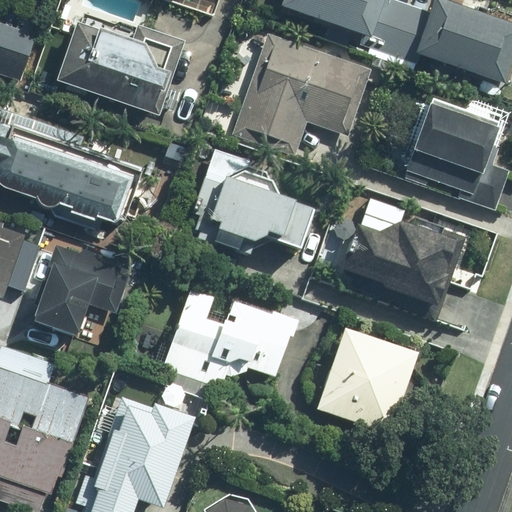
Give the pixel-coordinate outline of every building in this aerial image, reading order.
[(281,0),(277,11),(372,44),(387,0),(281,0)] [(504,87),(511,64),(511,25),(438,0),(433,0),(414,56),(504,87)] [(0,76),(20,83),(42,18),(21,11),(15,29),(0,24),(0,76)] [(118,22),(115,24),(84,14),(60,84),(157,117),(182,43),(118,22)] [(349,138),(370,71),(267,35),(231,137),(295,159),(307,125),(349,138)] [(511,176),(511,128),(431,101),(403,181),(496,213),(508,175),(511,176)] [(119,228),(140,171),(79,149),(82,140),(0,110),(0,185),(3,188),(35,199),(40,207),(50,210),(60,207),(72,211),(70,216),(96,225),(98,221),(119,228)] [(301,253),(314,212),(279,200),(265,174),(248,168),(250,162),(213,149),(182,238),(216,250),(217,248),(250,259),(252,251),(271,243),(301,253)] [(437,324),(467,239),(411,220),(409,226),(401,223),(395,226),(363,215),(359,227),(356,226),(340,273),(352,277),(348,289),(394,304),(393,308),(437,324)] [(24,292),(39,248),(25,243),(27,236),(0,227),(0,296),(8,286),(24,292)] [(116,315),(131,273),(101,262),(102,258),(81,251),(79,256),(55,247),(47,269),(50,270),(32,323),(77,339),(90,306),(116,315)] [(274,380),(295,323),(271,314),(270,317),(233,304),(224,328),(206,322),(214,300),(190,291),(178,324),(175,323),(167,344),(170,345),(161,369),(221,391),(226,377),(231,379),(247,373),(248,370),(274,380)] [(390,437),(418,356),(343,330),(315,412),(390,437)] [(0,418),(75,445),(91,397),(49,383),(55,366),(0,346),(0,418)] [(170,481),(186,435),(167,402),(137,391),(114,403),(96,455),(103,457),(87,504),(77,501),(73,511),(129,511),(134,498),(153,504),(162,478),(170,481)] [(75,445),(0,418),(0,503),(24,511),(40,511),(46,495),(53,498),(59,480),(63,481),(75,445)] [(254,511),(248,501),(227,496),(202,511),(254,511)]
